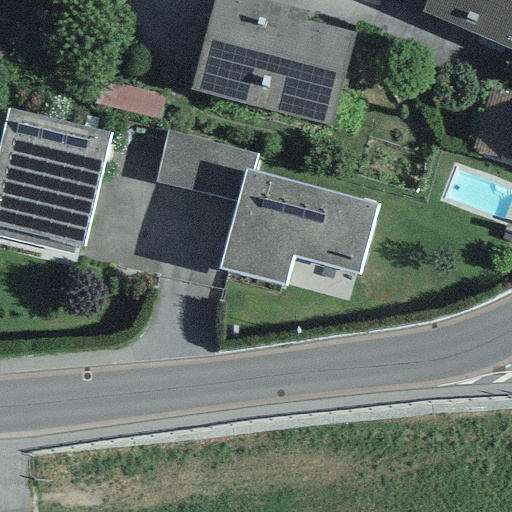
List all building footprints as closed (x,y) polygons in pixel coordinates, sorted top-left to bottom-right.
[(308,19),(230,0),(216,0),(193,96),(331,131),(353,42),(306,30),(308,19)] [(511,0),(432,0),(424,19),(511,56),(511,0)] [(163,98),(101,83),(95,108),(157,123),(163,98)] [(511,100),(491,93),(472,156),(511,169),(511,100)] [(111,144),(7,119),(0,146),(0,233),(84,254),(111,144)] [(168,136),(155,185),(238,207),(245,180),(253,182),(259,159),(168,136)] [(253,182),(245,180),(238,207),(218,281),(288,299),(296,269),(361,286),(380,216),(253,182)]
